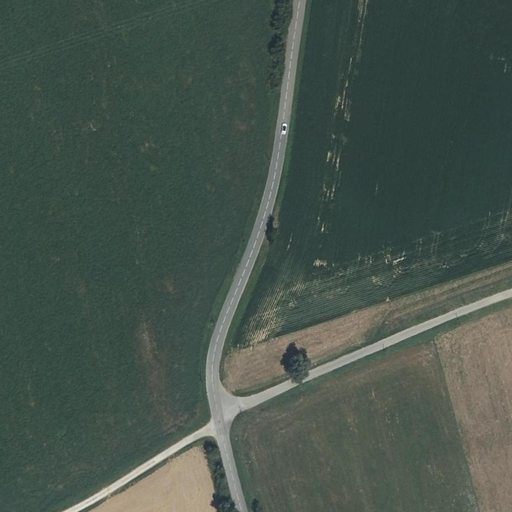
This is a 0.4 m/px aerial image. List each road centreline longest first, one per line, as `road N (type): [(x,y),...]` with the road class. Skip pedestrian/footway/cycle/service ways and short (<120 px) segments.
road 1 (unclassified): [(218,421),(212,364),(275,162),(296,0)]
road 2 (residential): [(218,421),(238,405),(511,293)]
road 3 (track): [(218,421),(70,511)]
